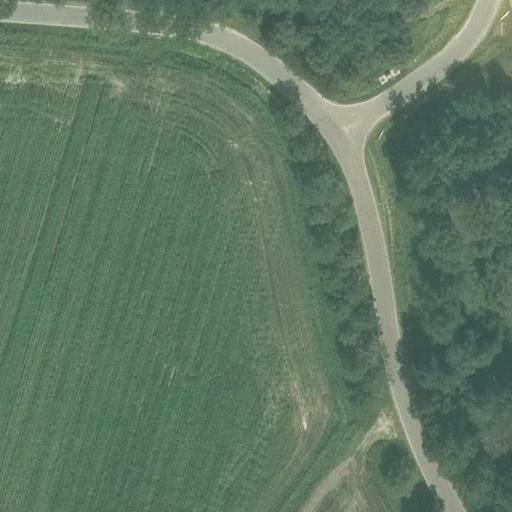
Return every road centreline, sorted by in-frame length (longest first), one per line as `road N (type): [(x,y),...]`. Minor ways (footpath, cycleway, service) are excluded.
road 1 (unclassified): [(453,511),(398,378),(363,204),(338,135)]
road 2 (unclassified): [(338,135),(278,72),(231,43),(169,25),(0,12)]
road 3 (unclassified): [(338,135),(449,59),(490,0)]
